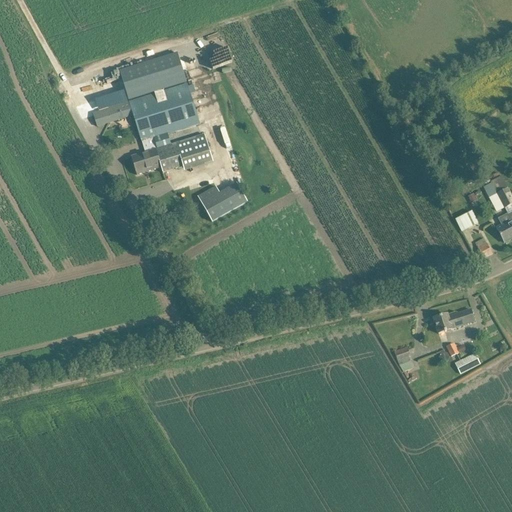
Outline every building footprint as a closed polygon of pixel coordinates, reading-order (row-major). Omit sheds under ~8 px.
[(178,54),(121,72),(124,83),(130,101),(187,83),(181,65),(178,54)] [(200,124),(187,85),(94,114),(99,129),(134,118),(145,153),(131,158),(137,176),(161,168),(162,174),(183,167),(185,173),(213,164),(204,135),(171,145),(168,134),(200,124)] [(214,187),(205,172),(173,190),(182,206),(198,197),(214,187)] [(487,186),(484,188),(490,198),(489,199),(497,213),(504,209),(489,180),(485,183),(487,186)] [(220,194),(202,204),(212,222),(247,202),(237,183),(220,194)] [(202,204),(220,194),(216,187),(214,188),(198,197),(202,204)] [(511,196),(508,189),(497,195),(504,209),(506,212),(507,212),(511,221),(511,220),(511,196)] [(462,233),(479,225),(472,212),(455,220),(462,233)] [(502,227),(497,229),(500,235),(500,236),(501,237),(505,244),(511,239),(511,220),(511,221),(507,212),(506,212),(507,215),(498,219),(502,227)] [(484,260),(493,255),(487,244),(484,239),(476,243),(480,249),(478,249),(484,260)] [(475,322),(471,311),(448,318),(447,315),(434,319),(439,334),(452,330),(452,329),(475,322)] [(441,349),(439,344),(432,346),(434,352),(441,349)] [(451,357),(459,354),(455,344),(447,347),(451,357)] [(460,354),(466,351),(463,346),(457,349),(460,354)] [(400,366),(404,373),(413,369),(410,362),(408,356),(410,356),(408,348),(394,352),(399,366),(400,366)] [(460,375),(481,365),(475,354),(455,364),(460,375)]
